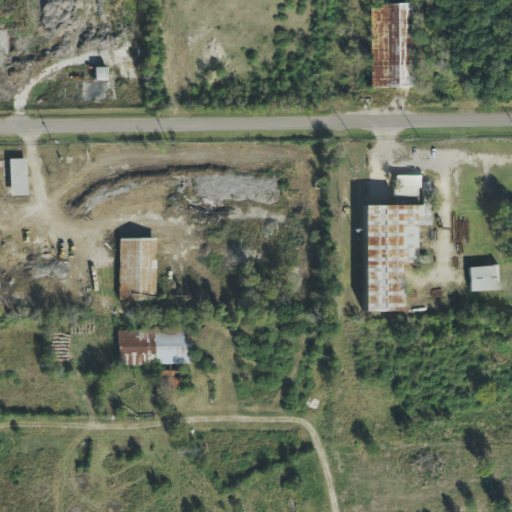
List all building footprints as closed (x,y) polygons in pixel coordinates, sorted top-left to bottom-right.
[(373,88),(423,88),(422,4),(372,4),(373,88)] [(139,104),(139,78),(118,78),(118,68),(104,68),(105,78),(94,78),(94,68),(70,68),(70,79),(56,79),(57,105),(139,104)] [(105,82),(106,68),(93,68),(93,81),(105,82)] [(25,160),(7,160),(9,197),(26,196),(25,160)] [(358,206),(360,311),(404,310),(403,294),(397,294),(396,265),(415,265),(414,226),(430,226),(429,184),(419,184),(419,176),(394,176),(394,198),(409,198),(409,205),(358,206)] [(0,224),(0,293),(26,293),(25,248),(50,248),(49,218),(25,219),(25,224),(0,224)] [(117,239),(117,300),(154,300),(154,238),(148,238),(148,218),(124,218),(124,239),(117,239)] [(498,291),(498,267),(467,268),(468,291),(498,291)] [(116,330),(116,365),(189,365),(189,330),(116,330)]
